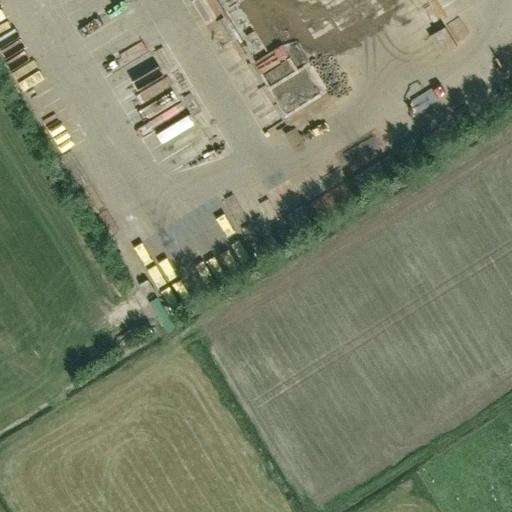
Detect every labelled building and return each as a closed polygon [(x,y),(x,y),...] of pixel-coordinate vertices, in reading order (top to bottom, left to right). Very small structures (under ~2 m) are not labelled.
[(429,0),(423,0),(352,36),(367,66),(443,28),(429,0)] [(200,35),(213,27),(198,4),(185,13),(200,35)] [(100,98),(107,110),(135,94),(127,81),(100,98)] [(299,81),(285,88),(290,99),(305,91),(299,81)] [(151,155),(139,163),(146,173),(158,166),(151,155)] [(156,201),(189,194),(186,180),(153,188),(156,201)] [(159,237),(172,247),(182,234),(168,224),(159,237)]
